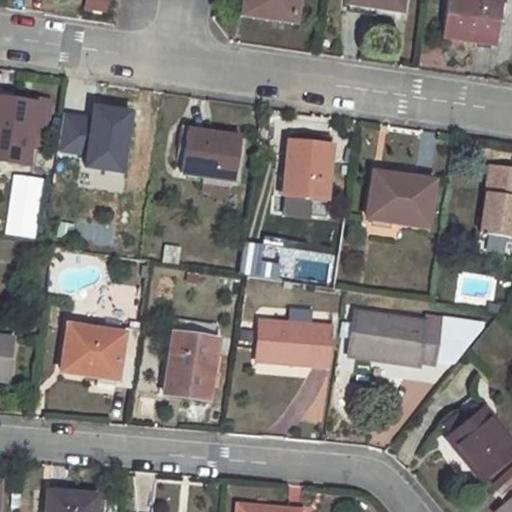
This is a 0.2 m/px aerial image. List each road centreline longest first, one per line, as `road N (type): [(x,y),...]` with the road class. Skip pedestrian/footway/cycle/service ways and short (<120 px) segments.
road 1 (residential): [(0,438),(352,467),(390,485),(412,511)]
road 2 (residential): [(175,52),(511,102)]
road 3 (residential): [(0,30),(175,52)]
